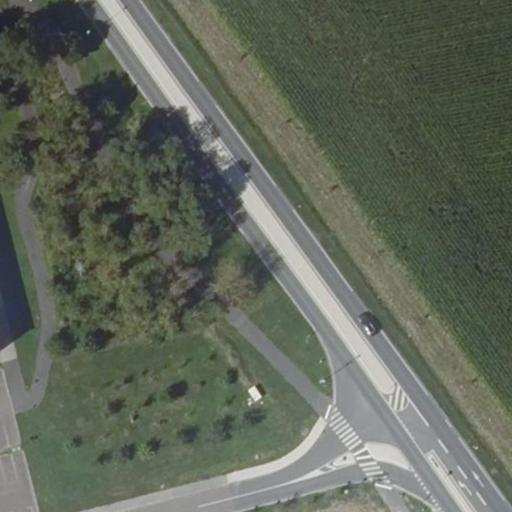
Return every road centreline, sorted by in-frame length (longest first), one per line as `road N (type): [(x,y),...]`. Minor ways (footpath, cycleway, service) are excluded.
road 1 (secondary): [(93,0),(465,511)]
road 2 (secondary): [(485,511),(130,0)]
